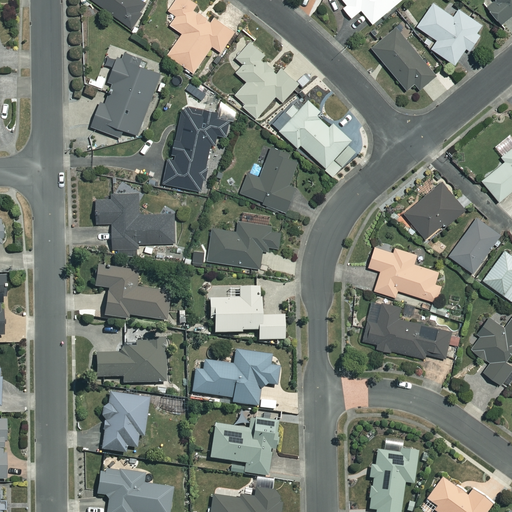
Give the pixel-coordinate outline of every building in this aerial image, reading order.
[(92,0),(136,30),(152,6),(146,1),(146,0),(92,0)] [(167,0),(164,6),(179,16),(172,26),(185,34),(171,56),(197,74),(214,47),(224,53),(238,32),(217,19),(215,23),(196,11),(200,5),(192,0),(167,0)] [(405,0),(344,0),(349,6),(345,9),(354,19),(364,11),(375,25),(405,0)] [(489,7),(511,36),(511,35),(511,0),(497,0),(498,0),(489,7)] [(456,19),(436,5),(420,28),(431,36),(426,44),(457,66),(470,47),(473,50),(488,29),(461,10),(456,19)] [(439,76),(399,29),(374,49),(410,91),(417,84),(422,90),(439,76)] [(268,56),(253,43),(239,59),(246,65),(239,73),(249,83),(238,96),(248,105),(246,107),(259,119),(278,97),(285,103),(301,85),(285,70),(280,75),(264,60),(268,56)] [(138,59),(128,55),(122,58),(112,84),(116,86),(108,105),(104,104),(95,128),(137,145),(164,76),(147,70),(149,66),(137,61),(138,59)] [(324,113),(311,101),(301,112),(295,106),(289,113),(295,119),(292,122),(283,115),(274,125),(299,149),(303,145),(328,169),(354,141),(335,124),(331,128),(319,117),(324,113)] [(213,147),(218,148),(220,137),(230,139),(233,123),(218,120),(219,115),(186,107),(175,159),(172,158),(166,185),(203,193),(213,147)] [(302,162),(274,149),(262,178),(251,173),(242,194),(289,215),(301,190),(292,186),(302,162)] [(511,151),(504,158),(508,163),(485,182),(501,202),(511,193),(511,151)] [(155,168),(139,164),(137,172),(153,176),(155,168)] [(466,210),(445,184),(407,215),(428,241),(466,210)] [(141,195),(115,196),(115,200),(99,201),(100,225),(116,224),(117,256),(139,255),(139,246),(178,244),(177,215),(142,216),(141,195)] [(502,237),(478,220),(452,257),(476,274),(502,237)] [(280,252),(283,229),(241,223),(240,232),(214,228),(209,263),(262,270),(266,250),(280,252)] [(396,254),(378,248),(372,269),(383,272),(377,292),(398,298),(400,291),(438,303),(443,287),(437,285),(441,273),(416,265),(419,256),(397,249),(396,254)] [(511,255),(507,252),(486,281),(511,300),(511,255)] [(140,273),(101,267),(98,288),(111,290),(107,316),(130,320),(131,316),(167,322),(171,294),(138,289),(140,273)] [(263,288),(242,290),(243,299),(212,301),(213,320),(217,320),(218,334),(261,331),(262,341),(288,340),(286,316),(265,317),(263,288)] [(403,309),(374,303),(366,342),(380,345),(379,348),(427,359),(428,355),(448,360),(454,333),(401,321),(403,309)] [(511,321),(507,329),(492,319),(480,336),(482,338),(474,350),(492,364),(486,373),(505,386),(511,376),(511,321)] [(167,382),(165,341),(138,342),(137,348),(126,345),(123,354),(99,355),(100,378),(125,377),(126,384),(167,382)] [(273,356),(238,351),(236,366),(207,362),(205,372),(198,371),(194,393),(235,399),(235,404),(260,407),(262,388),(282,384),(279,369),(272,366),(273,356)] [(150,398),(111,393),(104,450),(127,453),(128,447),(139,448),(141,436),(146,436),(150,398)] [(280,422),(254,418),(252,430),(217,425),(213,459),(233,462),(232,471),(270,476),(274,447),(277,448),(280,422)] [(8,421),(0,421),(0,478),(9,478),(8,421)] [(420,453),(402,450),(401,454),(380,451),(378,466),(373,466),(372,479),(374,479),(370,510),(378,511),(402,511),(406,483),(416,484),(420,453)] [(146,474),(102,471),(100,496),(111,497),(109,511),(171,511),(173,489),(146,486),(146,474)] [(470,497),(444,479),(429,500),(439,507),(436,511),(489,511),(495,505),(475,490),(470,497)] [(11,498),(11,487),(0,487),(0,511),(8,511),(8,498),(11,498)] [(284,511),(286,493),(258,490),(257,497),(242,495),(241,500),(214,497),(212,511),(284,511)]
